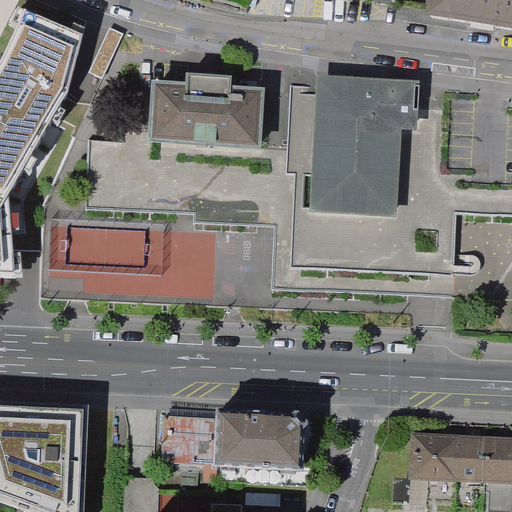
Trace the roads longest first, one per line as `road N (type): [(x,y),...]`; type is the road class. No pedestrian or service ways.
road 1 (residential): [(511,59),(231,29),(127,0)]
road 2 (secondary): [(385,379),(0,359)]
road 3 (residential): [(343,511),(385,379)]
road 4 (secondary): [(511,387),(385,379)]
